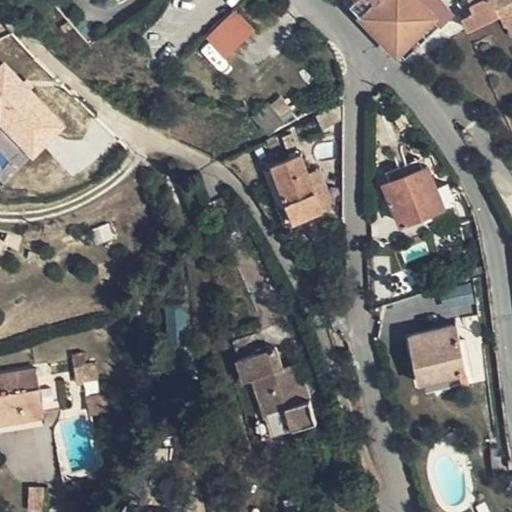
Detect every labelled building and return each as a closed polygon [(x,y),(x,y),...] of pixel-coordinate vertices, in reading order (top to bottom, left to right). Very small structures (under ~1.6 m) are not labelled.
[(355,0),(351,4),(360,13),(369,4),(364,0),(355,0)] [(359,14),(404,60),(454,15),(441,0),(364,0),(369,4),(360,13),(359,14)] [(464,18),(470,30),(501,15),(495,3),(494,0),(469,0),(472,4),(476,12),(464,18)] [(511,0),(501,0),(495,3),(501,15),(506,25),(511,22),(511,0)] [(460,10),(464,18),(476,12),(472,4),(460,10)] [(235,12),(206,38),(225,59),(254,32),(235,12)] [(5,64),(0,68),(0,128),(1,127),(32,160),(66,128),(5,64)] [(345,116),(345,102),(331,109),(336,121),(345,116)] [(282,119),(269,105),(258,114),(271,129),(282,119)] [(336,121),(331,109),(317,117),(322,128),(336,121)] [(274,165),(295,221),(323,210),(301,154),(274,165)] [(388,172),(391,181),(423,168),(420,159),(388,172)] [(286,224),(295,221),(274,165),(264,169),(286,224)] [(332,190),(345,188),(344,167),(326,171),(332,190)] [(423,168),(391,181),(387,183),(403,222),(443,206),(436,187),(428,167),(423,168)] [(436,187),(443,206),(455,201),(448,182),(436,187)] [(108,225),(91,232),(96,244),(113,238),(108,225)] [(83,240),(81,234),(64,239),(66,245),(83,240)] [(457,325),(412,334),(422,382),(467,373),(457,325)] [(295,402),(285,367),(278,346),(238,358),(245,380),(255,377),(267,415),(273,434),(317,421),(310,398),(295,402)] [(77,382),(99,380),(97,363),(75,367),(77,382)] [(300,363),(285,367),(295,402),(310,398),(300,363)] [(0,422),(46,415),(38,368),(0,373),(0,422)] [(88,397),(92,415),(108,411),(103,393),(88,397)] [(273,434),(267,415),(256,418),(262,438),(273,434)] [(285,478),(290,497),(300,493),(304,492),(299,474),(285,478)] [(368,511),(376,509),(368,486),(336,497),(340,511),(368,511)] [(300,493),(290,497),(284,499),(288,511),(289,511),(304,507),(300,493)]
